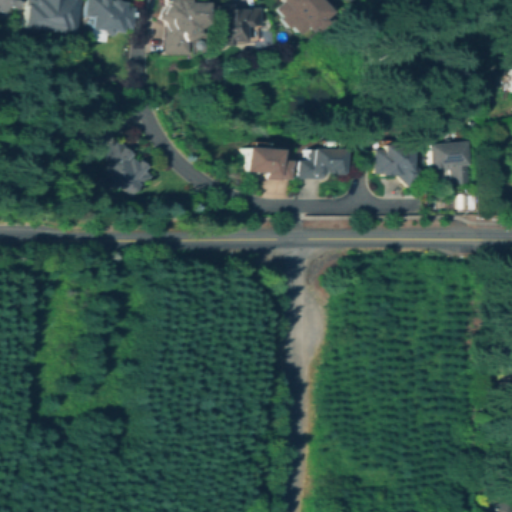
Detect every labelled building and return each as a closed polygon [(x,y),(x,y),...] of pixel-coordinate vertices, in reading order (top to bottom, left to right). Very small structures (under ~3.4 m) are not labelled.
[(0,0),(14,0),(11,8),(3,4),(0,10),(0,0)] [(76,0),(76,3),(75,2),(71,36),(57,34),(57,31),(22,27),(24,0),(76,0)] [(127,7),(124,27),(115,26),(114,31),(106,30),(105,32),(102,34),(100,34),(98,32),(98,29),(87,27),(89,16),(82,15),(83,0),(111,0),(118,1),(118,6),(127,7)] [(185,39),(185,53),(161,52),(161,35),(162,35),(162,24),(160,20),(154,16),(157,7),(160,3),(161,0),(201,0),(201,23),(193,28),(196,33),(185,39)] [(320,21),(310,29),(308,26),(302,30),(300,28),(291,34),(283,24),(281,26),(275,18),(277,16),(270,8),(278,1),(277,0),(316,0),(325,11),(317,18),(320,21)] [(244,24),(244,25),(237,25),(237,40),(224,40),(224,43),(215,44),(214,39),(207,40),(206,9),(207,9),(207,4),(224,4),(224,7),(252,7),(253,24),(244,24)] [(511,67),(511,91),(503,91),(503,67),(511,67)] [(126,159),(130,162),(132,160),(140,167),(138,169),(147,176),(137,187),(134,185),(126,195),(114,185),(111,189),(105,183),(107,180),(97,171),(105,162),(97,155),(111,138),(130,154),(126,159)] [(460,140),(463,182),(446,183),(445,166),(424,168),(422,143),(460,140)] [(407,161),(418,173),(405,187),(393,175),(376,176),(376,172),(369,173),(369,149),(374,148),(374,143),(406,143),(407,161)] [(287,160),(287,178),(279,178),(279,179),(262,178),(262,175),(260,175),(260,172),(240,171),(241,146),(279,149),(279,160),(287,160)] [(319,173),(319,177),(295,177),(295,159),(306,159),(306,147),(338,148),(339,171),(336,171),(336,173),(319,173)] [(511,371),(510,369),(494,360),(511,326),(511,371)] [(505,498),(508,506),(511,504),(511,511),(489,511),(487,506),(505,498)]
